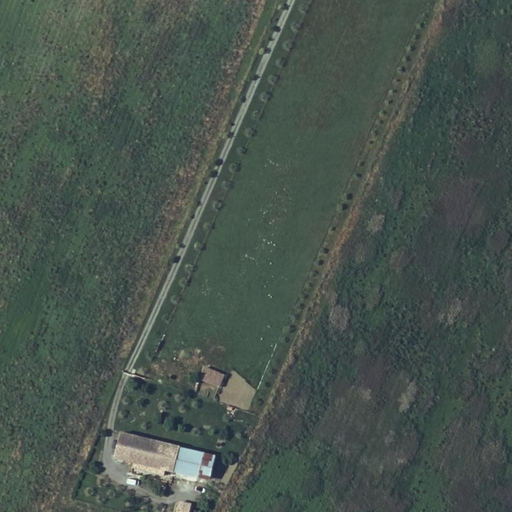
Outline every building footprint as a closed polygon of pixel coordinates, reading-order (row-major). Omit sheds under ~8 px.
[(220,388),(226,375),(205,366),(198,379),(220,388)] [(114,460),(124,462),(131,437),(120,435),(114,460)] [(176,462),(199,468),(202,455),(131,437),(124,462),(173,474),(176,462)] [(202,455),(199,468),(197,480),(209,483),(215,458),(202,455)] [(197,480),(199,468),(176,462),(173,474),(197,480)]
